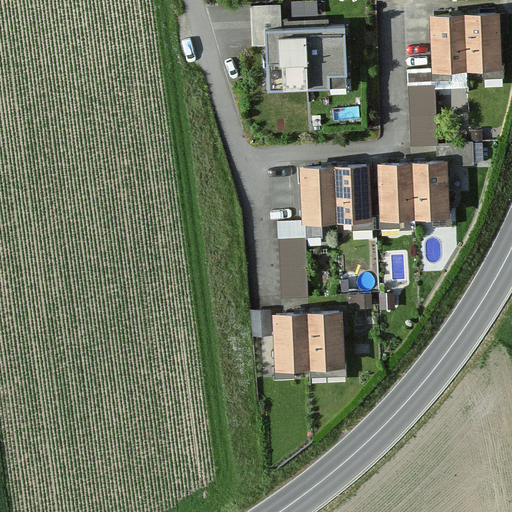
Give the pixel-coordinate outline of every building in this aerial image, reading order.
[(278,8),(247,9),(248,50),(261,50),(262,94),(324,92),(324,80),(342,80),(340,29),(327,30),(326,23),(322,23),(285,24),(279,24),(278,8)] [(444,20),(424,21),(426,78),(496,76),(494,18),(477,19),(444,20)] [(433,155),(430,87),(406,88),(409,156),(433,155)] [(452,139),(453,157),(477,156),(476,138),(452,139)] [(392,169),(372,170),(376,229),(443,225),(439,165),(423,166),(392,169)] [(313,170),(295,171),(297,228),(364,226),(362,168),(344,169),(313,170)] [(301,243),(277,243),(278,307),(303,307),(301,243)] [(289,318),(268,319),(271,377),(338,373),(336,316),(319,316),(289,318)]
